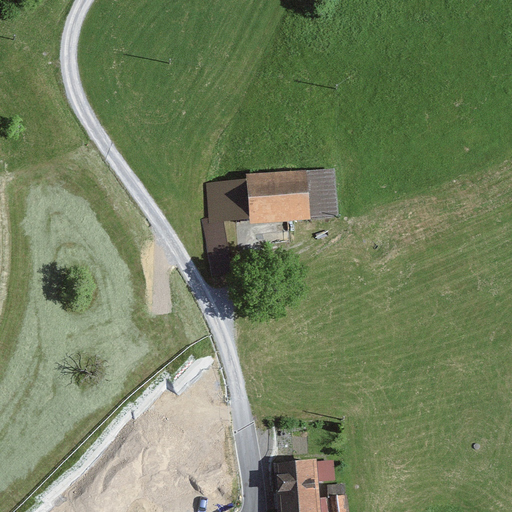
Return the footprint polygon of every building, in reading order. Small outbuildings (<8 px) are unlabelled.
[(335,169),(248,176),(248,180),(206,183),(209,223),(224,222),(251,220),(251,223),(339,216),(335,169)] [(232,272),(224,222),(209,223),(203,224),(211,275),(232,272)] [(316,460),(274,464),(279,511),(321,511),(321,498),(319,482),(317,462),(316,460)] [(334,461),(317,462),(319,482),(336,481),(334,461)] [(328,498),(321,498),(321,511),(348,511),(346,484),(327,485),(328,498)]
